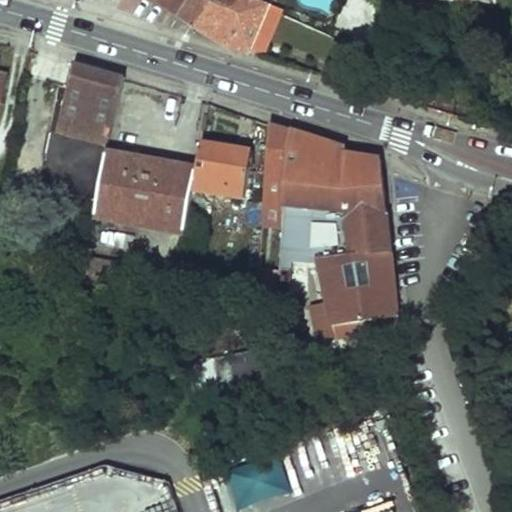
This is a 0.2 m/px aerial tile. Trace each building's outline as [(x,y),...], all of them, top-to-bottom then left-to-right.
[(157,0),(180,14),(189,0),(157,0)] [(189,0),(180,14),(227,44),(250,52),(272,4),(262,0),(189,0)] [(486,0),(411,0),(484,12),(486,0)] [(284,10),(272,4),(250,52),(263,57),(284,10)] [(127,80),(76,65),(57,135),(107,149),(127,80)] [(0,106),(4,108),(10,77),(0,75),(0,106)] [(285,209),(293,132),(269,125),(265,206),(285,209)] [(400,328),(382,160),(348,155),(347,150),(293,132),(285,209),(282,246),(306,248),(309,205),(295,204),(295,196),(316,197),(311,260),(319,261),(335,338),(400,328)] [(236,149),(202,144),(197,175),(195,192),(247,200),(252,168),(249,167),(251,155),(235,152),(236,149)] [(197,175),(106,159),(100,190),(96,214),(188,231),(195,192),(197,175)] [(281,287),(282,253),(261,251),(260,267),(260,274),(254,275),(254,289),(281,287)] [(145,286),(147,269),(88,258),(85,274),(145,286)] [(226,472),(237,510),(290,494),(279,456),(226,472)]
